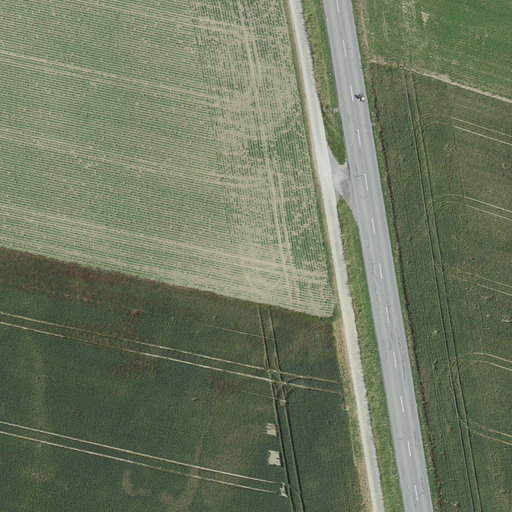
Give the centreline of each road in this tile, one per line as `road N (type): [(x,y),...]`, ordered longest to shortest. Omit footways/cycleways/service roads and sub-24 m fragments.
road 1 (track): [(380,511),(294,0)]
road 2 (secondary): [(336,0),(419,511)]
